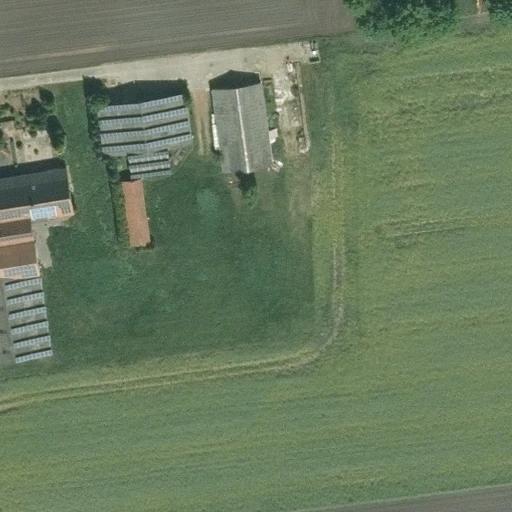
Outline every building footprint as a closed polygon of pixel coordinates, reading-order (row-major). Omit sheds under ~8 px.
[(448,0),(389,0),(391,11),(449,1),(448,0)] [(216,93),(226,170),(272,164),(262,87),(216,93)] [(127,150),(129,179),(175,176),(173,148),(191,147),(187,93),(100,99),(103,152),(127,150)] [(0,177),(0,245),(33,240),(30,216),(72,210),(65,168),(0,177)] [(114,188),(128,296),(164,291),(150,183),(114,188)] [(0,362),(51,354),(33,240),(0,245),(0,362)]
